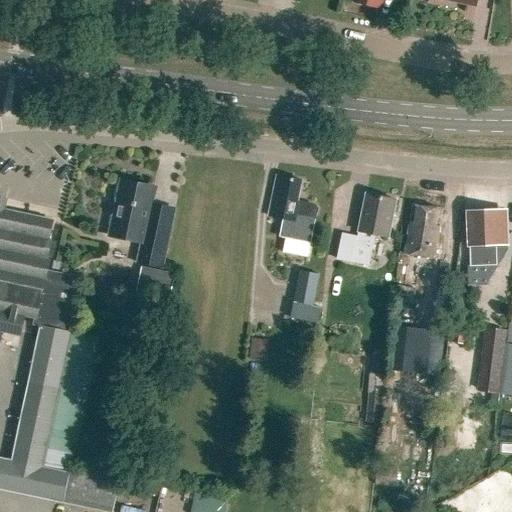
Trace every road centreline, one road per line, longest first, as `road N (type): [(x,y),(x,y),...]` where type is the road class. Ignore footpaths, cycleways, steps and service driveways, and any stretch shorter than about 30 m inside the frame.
road 1 (secondary): [(0,59),(241,94),(511,118)]
road 2 (residential): [(0,123),(151,129),(511,170)]
road 3 (residential): [(511,65),(441,61),(167,0)]
